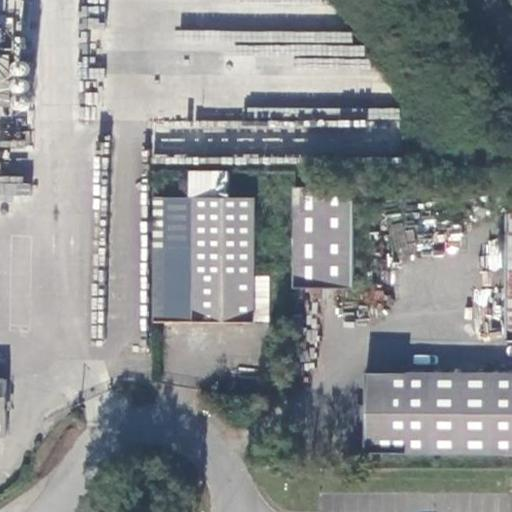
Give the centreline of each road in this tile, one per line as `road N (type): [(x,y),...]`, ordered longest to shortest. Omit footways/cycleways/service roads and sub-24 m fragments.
road 1 (residential): [(150,416),(97,431),(78,451),(65,475),(62,511)]
road 2 (residential): [(232,511),(219,456),(201,435),(150,416)]
